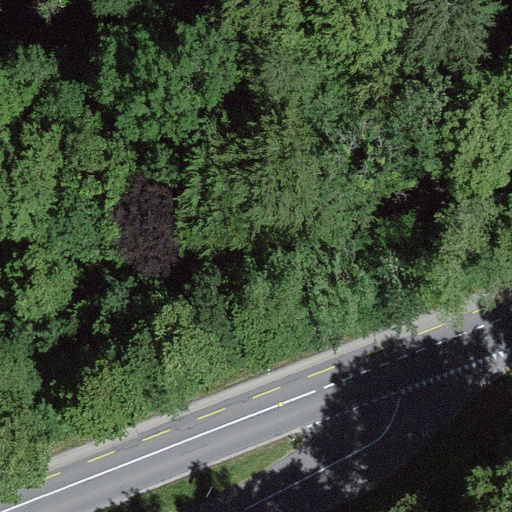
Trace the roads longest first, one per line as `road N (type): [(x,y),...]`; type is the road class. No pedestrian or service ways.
road 1 (unclassified): [(511,172),(207,276),(57,299),(0,296)]
road 2 (tertiary): [(391,361),(7,511)]
road 3 (tertiary): [(240,511),(381,436),(399,401),(391,361)]
road 4 (tertiary): [(511,316),(391,361)]
